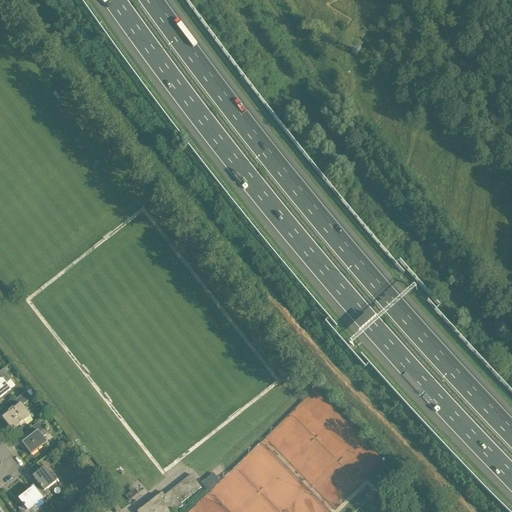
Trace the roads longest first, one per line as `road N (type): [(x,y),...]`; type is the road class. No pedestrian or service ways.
road 1 (track): [(475,511),(332,366),(110,109),(27,0)]
road 2 (motorway): [(107,0),(323,279),(511,481)]
road 3 (motorway): [(511,436),(343,248),(149,0)]
